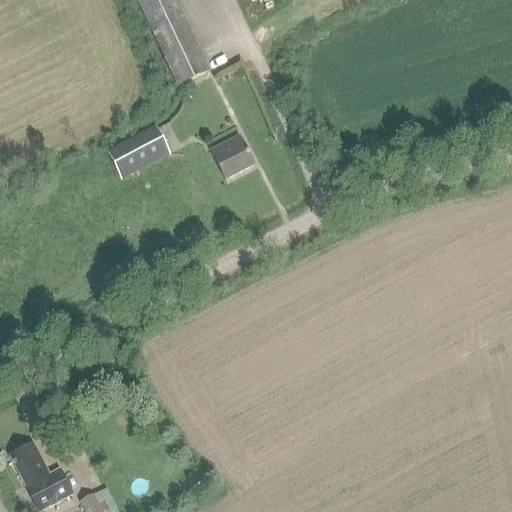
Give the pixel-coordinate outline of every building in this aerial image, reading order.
[(134,0),(177,88),(208,74),(172,0),(134,0)] [(120,179),(167,155),(154,131),(107,156),(120,179)] [(238,139),(225,146),(227,151),(213,159),(225,183),(253,168),(238,139)] [(37,511),(39,511),(48,507),(71,495),(58,470),(48,476),(32,445),(9,457),(37,511)] [(102,511),(95,496),(81,503),(85,511),(102,511)]
